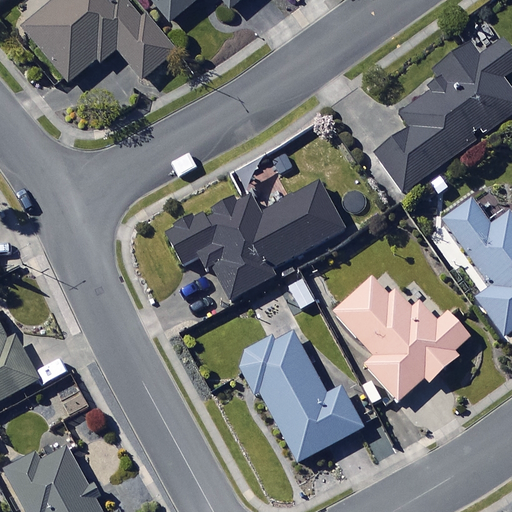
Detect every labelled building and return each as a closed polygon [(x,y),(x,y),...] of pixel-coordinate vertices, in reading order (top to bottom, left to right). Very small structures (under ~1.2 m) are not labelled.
[(64,89),(92,66),(97,71),(116,55),(140,84),(171,58),(121,0),(60,0),(19,36),(64,89)] [(141,0),(168,31),(205,0),(216,0),(228,14),(244,0),(141,0)] [(398,197),(469,148),(462,138),(476,129),(483,139),(511,118),(511,102),(500,85),(511,76),(511,62),(501,46),(478,62),(469,48),(436,72),(432,92),(397,117),(407,130),(370,156),(398,197)] [(203,281),(211,276),(227,307),(273,282),(269,275),(343,235),(317,187),(257,220),(244,197),(164,240),(180,270),(193,263),(203,281)] [(491,230),(472,203),(443,223),(488,290),(472,300),(499,340),(511,330),(511,220),(510,218),(491,230)] [(410,312),(378,276),(333,315),(371,359),(363,367),(396,405),(423,382),(426,386),(471,346),(444,315),(433,325),(417,306),(410,312)] [(8,336),(0,321),(0,401),(40,380),(14,333),(8,336)] [(323,397),(288,332),(234,361),(253,397),(259,395),(296,465),(362,429),(340,388),(323,397)] [(34,456),(0,474),(20,511),(125,511),(121,505),(108,511),(103,511),(69,448),(39,464),(34,456)]
